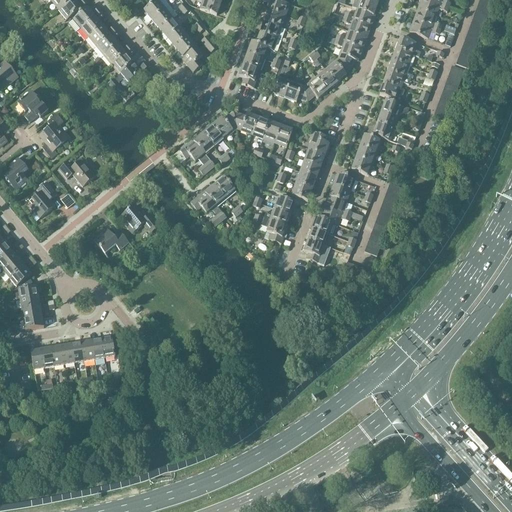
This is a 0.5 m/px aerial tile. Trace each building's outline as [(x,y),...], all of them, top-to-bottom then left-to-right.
[(57,7),(60,11),(73,0),(72,0),(54,0),(51,3),(55,7),(57,7)] [(73,0),(60,11),(63,14),(63,17),(67,22),(88,4),(84,0),(77,6),(73,0)] [(221,5),(206,0),(205,0),(204,4),(202,5),(200,11),(207,14),(209,15),(209,14),(217,17),(221,5)] [(272,0),(268,12),(284,17),(285,13),(287,12),(290,6),(282,3),(280,3),(272,0)] [(359,5),(357,11),(373,17),(378,6),(362,0),(361,4),(359,5)] [(419,11),(436,18),(439,11),(447,14),(449,9),(423,0),(421,0),(420,5),(421,7),(419,11)] [(423,0),(449,9),(450,5),(442,2),(442,0),(423,0)] [(493,2),(486,0),(480,0),(479,4),(491,8),(493,2)] [(144,12),(152,22),(164,11),(162,8),(162,6),(158,1),(151,6),(149,8),(144,12)] [(491,8),(479,4),(477,10),(489,14),(491,8)] [(77,25),(81,30),(101,13),(98,9),(92,15),(87,9),(74,19),(77,23),(77,25)] [(489,14),(477,10),(475,15),(487,20),(489,14)] [(152,22),(159,31),(173,20),(169,15),(167,15),(164,11),(152,22)] [(346,14),(344,19),(371,29),(373,23),(372,21),(373,17),(357,11),(354,17),(346,14)] [(416,16),(414,22),(440,32),(442,27),(434,24),(436,18),(419,11),(418,16),(416,16)] [(268,12),(264,23),(281,29),(283,24),(282,22),(284,17),(268,12)] [(87,35),(90,38),(102,28),(98,22),(105,17),(101,13),(81,30),(85,35),(87,35)] [(487,20),(475,15),(473,21),(485,25),(487,20)] [(351,26),(348,33),(365,39),(367,35),(369,34),(371,29),(344,19),(342,23),(351,26)] [(159,31),(167,40),(180,30),(177,26),(177,24),(173,20),(159,31)] [(485,25),(473,21),(471,26),(483,31),(485,25)] [(440,32),(414,22),(412,28),(412,30),(411,34),(417,37),(419,38),(428,41),(430,33),(439,36),(440,32)] [(264,23),(260,34),(276,40),(277,36),(279,35),(281,29),(264,23)] [(483,31),(471,26),(468,32),(481,37),(483,31)] [(92,44),(96,49),(117,31),(114,28),(107,33),(102,28),(90,38),(93,42),(92,44)] [(167,40),(175,50),(188,38),(185,33),(182,33),(180,30),(167,40)] [(102,53),(105,57),(118,46),(113,41),(120,35),(117,31),(96,49),(100,53),(102,53)] [(481,37),(468,32),(466,38),(479,42),(481,37)] [(337,37),(336,41),(362,51),(364,46),(364,44),(365,39),(348,33),(346,40),(337,37)] [(260,34),(256,45),(267,50),(268,50),(268,51),(273,52),(275,46),(274,44),(276,40),(260,34)] [(175,50),(182,58),(182,59),(196,47),(195,48),(192,45),(192,43),(188,38),(175,50)] [(182,59),(182,58),(181,59),(193,74),(203,66),(199,61),(203,58),(200,55),(200,51),(203,49),(207,49),(211,54),(217,50),(207,38),(196,47),(182,59)] [(479,42),(466,38),(464,43),(477,48),(479,42)] [(400,39),(396,51),(413,57),(419,59),(420,54),(415,52),(417,45),(410,43),(410,42),(408,42),(400,39)] [(342,49),(338,60),(351,70),(354,62),(357,63),(358,58),(360,57),(362,51),(336,41),(334,46),(342,49)] [(252,43),(247,55),(264,61),(266,56),(265,54),(267,50),(256,45),(252,43)] [(477,48),(464,43),(462,49),(474,54),(477,48)] [(108,62),(112,67),(132,50),(129,46),(122,52),(118,46),(105,57),(108,60),(108,62)] [(474,54),(462,49),(460,55),(472,59),(474,54)] [(118,72),(120,75),(133,65),(133,64),(129,59),(135,54),(132,50),(112,67),(115,72),(118,72)] [(396,51),(392,62),(409,68),(413,57),(396,51)] [(247,55),(243,66),(259,72),(260,68),(262,67),(264,61),(247,55)] [(472,59),(460,55),(458,60),(470,65),(472,59)] [(330,67),(325,71),(337,85),(346,77),(345,75),(351,70),(338,60),(334,64),(335,65),(332,68),(330,67)] [(470,65),(458,60),(456,66),(468,71),(470,65)] [(392,62),(388,73),(405,80),(409,68),(392,62)] [(0,66),(0,89),(3,93),(18,80),(5,63),(0,66)] [(120,75),(108,85),(118,97),(123,93),(119,87),(119,84),(122,81),(126,81),(129,85),(149,68),(146,64),(139,69),(134,63),(133,64),(133,65),(120,75)] [(259,72),(243,66),(239,78),(243,80),(241,86),(253,90),(258,78),(257,76),(259,72)] [(464,72),(452,68),(450,74),(462,79),(464,72)] [(320,77),(317,80),(327,93),(337,85),(325,71),(320,75),(320,77)] [(388,73),(384,85),(400,91),(405,80),(388,73)] [(462,79),(450,74),(448,80),(460,84),(462,79)] [(273,96),(285,100),(290,85),(286,83),(285,81),(279,79),(276,86),(275,88),(276,88),(273,96)] [(311,83),(305,88),(307,104),(315,97),(318,101),(327,93),(317,80),(313,83),(311,83)] [(460,84),(448,80),(446,85),(458,90),(460,84)] [(290,85),(285,100),(296,104),(298,100),(307,104),(305,88),(296,85),(294,86),(290,85)] [(400,91),(384,85),(379,96),(387,99),(389,100),(396,103),(400,91)] [(458,90),(446,85),(444,91),(456,95),(458,90)] [(456,95),(444,91),(441,97),(454,101),(456,95)] [(48,113),(41,105),(40,107),(38,103),(39,102),(32,94),(30,94),(17,104),(25,114),(28,112),(30,115),(25,119),(30,125),(39,118),(40,119),(48,113)] [(454,101),(441,97),(439,102),(452,107),(454,101)] [(386,102),(381,114),(397,119),(398,115),(400,114),(403,108),(395,106),(396,105),(393,105),(386,102)] [(452,107),(439,102),(437,108),(449,112),(452,107)] [(449,112),(437,108),(435,114),(447,118),(449,112)] [(222,120),(212,128),(223,140),(226,137),(228,138),(236,131),(233,113),(223,121),(222,120)] [(246,118),(233,113),(236,131),(246,135),(248,134),(253,135),(258,120),(246,115),(246,118)] [(381,114),(377,125),(394,131),(396,126),(395,124),(397,119),(381,114)] [(447,118),(435,114),(433,120),(445,124),(447,118)] [(42,149),(51,161),(57,156),(54,152),(69,140),(59,128),(63,124),(57,116),(47,124),(51,129),(40,137),(47,145),(42,149)] [(269,124),(258,120),(253,135),(257,137),(258,139),(263,141),(269,124)] [(281,128),(269,124),(263,141),(269,143),(271,142),(275,143),(281,128)] [(394,131),(377,125),(373,137),(380,140),(382,141),(383,140),(388,142),(390,138),(392,137),(394,131)] [(212,128),(203,135),(215,149),(219,145),(219,143),(223,140),(212,128)] [(293,132),(281,128),(275,143),(279,145),(280,147),(286,149),(289,142),(290,140),(293,132)] [(311,148),(309,152),(325,158),(329,146),(325,144),(327,138),(314,134),(310,146),(311,148)] [(203,135),(194,143),(204,156),(208,153),(210,153),(215,149),(203,135)] [(364,137),(360,149),(377,155),(379,149),(378,147),(380,142),(373,140),(371,139),(364,137)] [(194,143),(193,141),(174,157),(180,165),(190,157),(195,163),(198,160),(201,161),(204,164),(204,167),(198,172),(203,178),(215,168),(206,157),(205,157),(204,156),(194,143)] [(360,149),(356,160),(371,165),(373,161),(375,160),(377,155),(360,149)] [(304,163),(320,169),(325,158),(309,152),(308,156),(306,157),(304,163)] [(371,165),(356,160),(352,172),(358,174),(360,175),(368,178),(371,172),(370,170),(371,165)] [(8,168),(12,173),(5,179),(11,186),(16,192),(27,183),(22,177),(27,173),(17,161),(8,168)] [(68,164),(59,171),(67,181),(73,176),(83,189),(94,179),(81,163),(73,169),(68,164)] [(302,170),(301,175),(316,180),(320,169),(304,163),(302,168),(302,170)] [(297,180),(295,185),(312,192),(316,180),(301,175),(299,179),(297,180)] [(338,175),(334,187),(349,193),(350,189),(352,188),(355,181),(348,179),(346,178),(338,175)] [(215,187),(226,201),(231,197),(231,195),(235,192),(224,179),(215,187)] [(36,214),(41,219),(52,210),(47,204),(56,197),(46,184),(37,192),(39,195),(31,202),(34,205),(30,209),(35,215),(36,214)] [(312,192),(295,185),(293,191),(294,193),(292,198),(299,200),(301,201),(308,203),(312,192)] [(402,190),(390,186),(387,192),(400,196),(402,190)] [(221,205),(226,201),(215,187),(206,194),(205,195),(216,207),(219,205),(221,205)] [(334,187),(329,198),(346,205),(348,199),(347,197),(349,193),(334,187)] [(400,196),(387,192),(385,197),(398,202),(400,196)] [(205,195),(206,194),(205,193),(190,205),(197,213),(201,209),(206,215),(209,212),(213,212),(216,216),(215,219),(210,224),(214,229),(226,220),(217,208),(217,209),(216,207),(205,195)] [(398,202),(385,197),(383,203),(395,207),(398,202)] [(326,203),(324,209),(350,219),(352,214),(344,211),(346,205),(329,198),(328,202),(326,203)] [(275,205),(273,210),(290,217),(295,205),(288,202),(286,201),(286,202),(279,199),(278,204),(275,205)] [(395,207),(383,203),(381,209),(393,213),(395,207)] [(121,218),(130,228),(128,229),(132,235),(143,226),(151,235),(159,228),(149,216),(144,221),(138,213),(138,212),(134,207),(127,212),(128,213),(121,218)] [(321,220),(320,220),(333,225),(333,226),(337,227),(338,227),(340,220),(349,223),(350,219),(324,209),(322,214),(323,216),(321,220)] [(393,213),(381,209),(379,214),(391,219),(393,213)] [(272,218),(271,222),(286,228),(286,227),(290,217),(273,210),(271,216),(272,218)] [(391,219),(379,214),(377,220),(389,224),(391,219)] [(286,228),(271,222),(269,222),(269,221),(256,216),(250,231),(257,233),(260,226),(263,225),(267,227),(268,230),(267,234),(271,236),(269,242),(281,246),(288,228),(286,227),(286,228)] [(312,230),(328,236),(333,238),(337,227),(333,226),(333,225),(320,220),(317,218),(312,230)] [(389,224),(377,220),(375,225),(387,230),(389,224)] [(387,230),(375,225),(373,231),(385,236),(387,230)] [(312,230),(308,241),(325,248),(327,242),(326,240),(328,236),(312,230)] [(121,235),(115,240),(107,231),(93,242),(105,256),(116,247),(120,252),(129,245),(121,235)] [(385,236),(373,231),(371,237),(383,241),(385,236)] [(383,241),(371,237),(369,242),(381,247),(383,241)] [(325,248),(308,241),(304,253),(308,255),(306,261),(318,266),(321,259),(319,258),(321,254),(323,253),(325,248)] [(381,247),(369,242),(367,248),(379,252),(381,247)] [(0,249),(0,262),(12,253),(5,245),(0,249)] [(379,252),(367,248),(364,254),(377,258),(379,252)] [(0,262),(0,269),(3,273),(18,261),(12,253),(0,262)] [(3,273),(10,281),(25,269),(18,261),(3,273)] [(353,266),(347,264),(342,276),(348,279),(353,266)] [(358,268),(353,266),(348,279),(354,281),(358,268)] [(364,271),(358,268),(354,281),(359,283),(364,271)] [(17,289),(19,288),(29,279),(31,277),(25,269),(10,281),(17,289)] [(370,273),(364,271),(359,283),(365,285),(370,273)] [(376,275),(370,273),(365,285),(371,287),(376,275)] [(18,292),(20,302),(39,299),(37,288),(34,289),(29,279),(19,288),(20,291),(18,292)] [(20,302),(21,312),(40,309),(39,299),(20,302)] [(21,312),(23,322),(42,319),(40,309),(21,312)] [(42,319),(23,322),(25,333),(44,329),(42,319)] [(4,324),(6,336),(12,335),(10,323),(4,324)] [(112,340),(101,341),(104,360),(115,358),(112,340)] [(101,341),(91,343),(94,362),(104,360),(101,341)] [(91,343),(81,345),(84,364),(94,362),(91,343)] [(81,345),(71,347),(74,365),(84,364),(81,345)] [(71,347),(61,348),(64,367),(74,365),(71,347)] [(61,348),(51,350),(54,369),(64,367),(61,348)] [(51,350),(41,352),(44,371),(54,369),(51,350)] [(44,371),(41,352),(30,354),(34,372),(44,371)]
